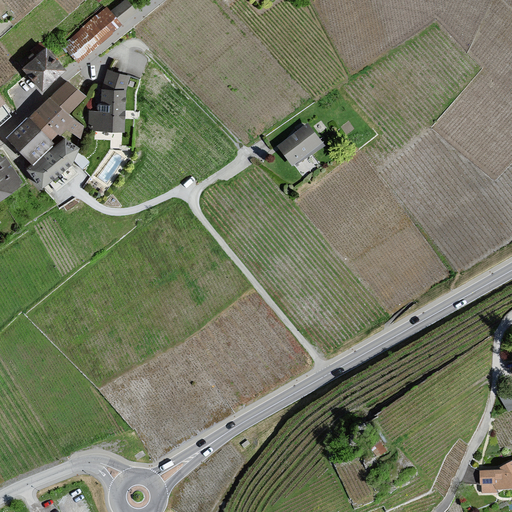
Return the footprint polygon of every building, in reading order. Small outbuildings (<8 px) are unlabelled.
[(127,0),(114,12),(109,8),(61,47),(77,66),(139,11),(129,0),(127,0)] [(49,48),(25,70),(46,93),(68,68),(49,48)] [(110,69),(105,89),(127,90),(135,78),(110,69)] [(50,98),(31,117),(53,141),(59,135),(61,137),(67,131),(81,139),(84,127),(70,114),(88,97),(69,81),(50,98)] [(89,112),(91,130),(128,132),(127,90),(105,89),(103,89),(103,104),(101,105),(100,111),(89,112)] [(53,141),(31,117),(8,140),(33,166),(55,145),(53,141)] [(310,126),(279,148),(295,169),(328,147),(310,126)] [(41,186),(47,186),(75,163),(82,148),(67,138),(33,166),(28,169),(41,186)] [(0,151),(0,202),(23,186),(24,181),(8,157),(4,157),(0,151)] [(502,470),(480,470),(481,490),(483,492),(497,492),(496,488),(511,487),(511,462),(511,463),(511,462),(500,467),(502,470)]
